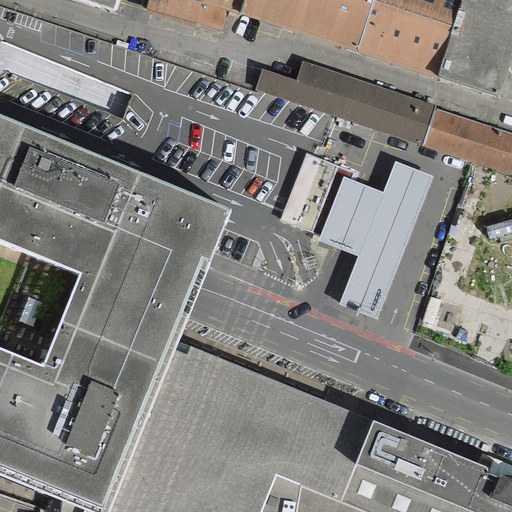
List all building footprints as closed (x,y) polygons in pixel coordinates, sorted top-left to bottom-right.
[(118,0),(82,0),(115,11),(118,0)] [(331,0),(155,0),(152,11),(194,24),(198,24),(224,32),(231,11),(319,39),(331,0)] [(511,0),(331,0),(319,39),(500,98),(511,59),(511,0)] [(511,136),(309,64),(301,83),(265,72),(258,92),(473,161),(511,173),(511,136)] [(232,213),(0,119),(0,474),(63,500),(87,510),(92,511),(109,511),(175,351),(182,334),(198,297),(232,213)] [(366,321),(423,179),(385,164),(374,194),(360,189),(348,184),(353,173),(307,155),(280,223),(311,236),(309,241),(335,252),(348,257),(329,306),(366,321)] [(191,357),(175,351),(109,511),(264,511),(280,476),(302,485),(343,502),(376,422),(194,348),(191,357)] [(489,468),(376,422),(343,502),(368,511),(511,511),(511,476),(502,478),(489,474),(489,468)] [(297,511),(302,485),(280,476),(264,511),(297,511)] [(368,511),(343,502),(302,485),(297,511),(368,511)] [(86,511),(87,510),(63,500),(62,511),(86,511)]
